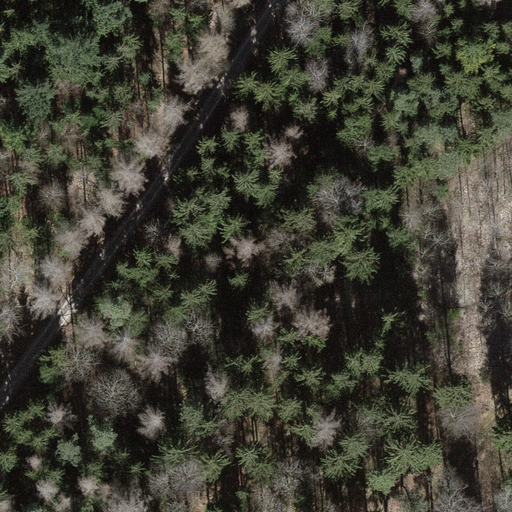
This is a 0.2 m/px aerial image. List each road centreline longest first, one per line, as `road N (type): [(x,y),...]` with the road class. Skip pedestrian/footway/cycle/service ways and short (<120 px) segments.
road 1 (track): [(280,0),(0,401)]
road 2 (track): [(423,511),(511,409)]
